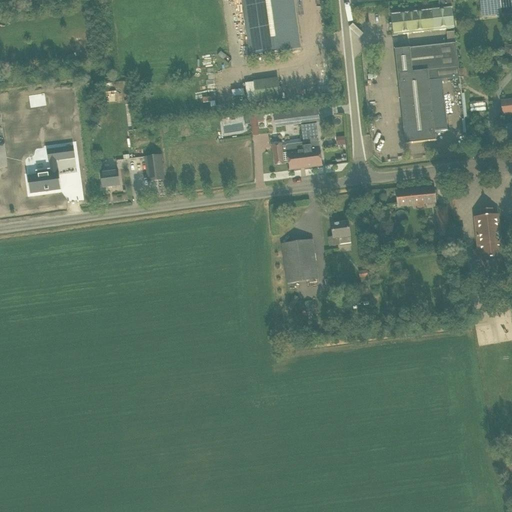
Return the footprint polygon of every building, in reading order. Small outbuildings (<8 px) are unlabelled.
[(242,0),(250,56),(301,49),(293,0),(242,0)] [(444,0),(439,1),(440,9),(391,14),(392,24),(389,24),(390,29),(393,28),(393,35),(454,29),(450,0),(444,0)] [(511,0),(478,0),(481,18),(511,14),(511,5),(511,0)] [(446,130),(441,80),(460,78),(455,32),(447,32),(448,44),(395,50),(405,144),(436,141),(435,131),(446,130)] [(244,84),(247,103),(280,99),(278,79),(254,82),(244,84)] [(283,101),(332,97),(332,91),(282,95),(283,101)] [(112,93),(102,94),(102,103),(112,102),(112,93)] [(511,114),(511,98),(500,100),(502,116),(511,114)] [(310,122),(307,108),(299,110),(301,124),(310,122)] [(299,110),(273,114),(275,128),(301,124),(299,110)] [(251,116),(250,116),(252,127),(253,137),(259,136),(257,115),(251,116)] [(317,124),(302,126),(304,143),(303,143),(306,168),(322,166),(323,166),(321,149),(314,150),(313,142),(320,141),(317,124)] [(281,145),(272,146),(274,165),(284,164),(283,162),(289,161),(290,170),(306,168),(303,143),(286,145),(287,150),(282,151),(281,146),(281,145)] [(75,159),(74,147),(47,150),(48,162),(49,162),(50,170),(36,172),(37,175),(27,177),(30,194),(61,190),(59,172),(58,172),(56,161),(75,159)] [(161,156),(146,158),(149,182),(164,180),(161,156)] [(103,188),(120,186),(118,169),(100,171),(103,188)] [(417,204),(418,208),(423,207),(423,204),(436,203),(434,188),(396,192),(397,204),(400,204),(401,206),(417,204)] [(446,208),(437,209),(438,217),(440,237),(450,236),(447,216),(446,208)] [(486,259),(488,282),(501,281),(499,259),(502,258),(498,216),(492,216),(492,210),(481,211),(482,217),(475,218),(478,249),(473,249),(475,260),(486,259)] [(328,238),(330,248),(340,246),(340,245),(351,243),(348,223),(332,225),(333,238),(328,238)] [(468,264),(463,227),(456,228),(460,265),(468,264)] [(282,245),(288,285),(318,280),(312,240),(282,245)] [(373,269),(358,272),(360,279),(374,276),(373,269)]
